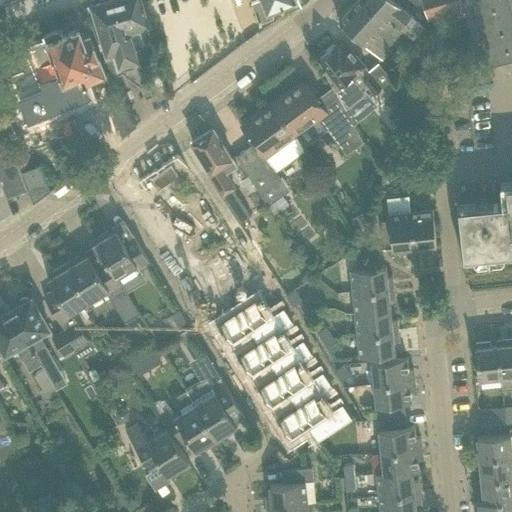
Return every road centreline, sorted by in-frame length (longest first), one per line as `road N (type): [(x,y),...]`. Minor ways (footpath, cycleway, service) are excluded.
road 1 (residential): [(0,235),(330,0)]
road 2 (residential): [(448,511),(433,328),(455,310),(511,306)]
